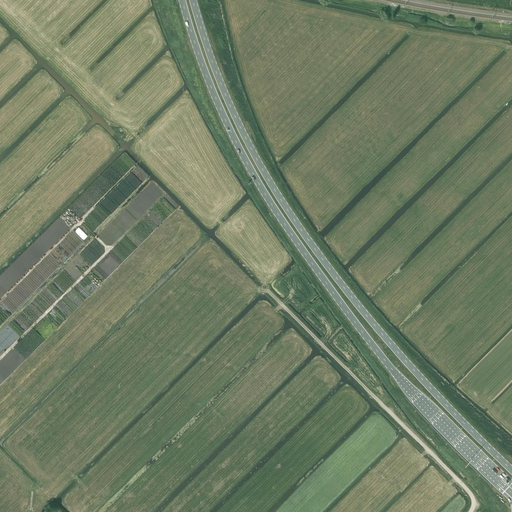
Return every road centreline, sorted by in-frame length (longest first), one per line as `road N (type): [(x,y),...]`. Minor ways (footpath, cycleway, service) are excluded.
road 1 (primary): [(181,0),(229,129),(277,214),(401,380),(511,493)]
road 2 (primary): [(511,470),(391,345),(286,209),(239,126),(191,0)]
road 3 (track): [(470,511),(469,492),(264,290)]
road 4 (track): [(511,46),(362,21)]
